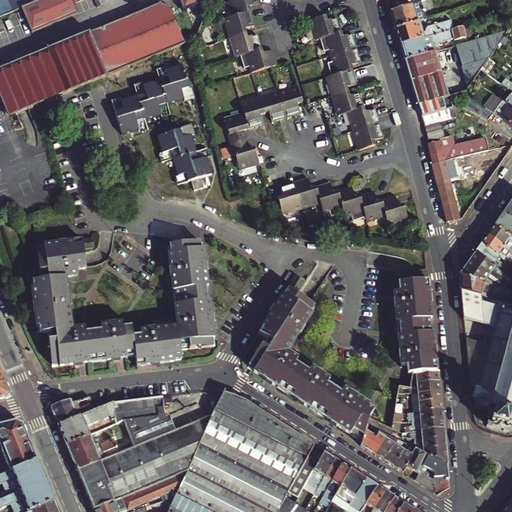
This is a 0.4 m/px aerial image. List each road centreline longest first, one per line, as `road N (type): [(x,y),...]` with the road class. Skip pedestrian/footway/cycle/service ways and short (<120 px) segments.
road 1 (residential): [(437,511),(219,373),(71,387),(29,402)]
road 2 (residential): [(439,249),(369,0)]
road 3 (residential): [(462,433),(439,249)]
